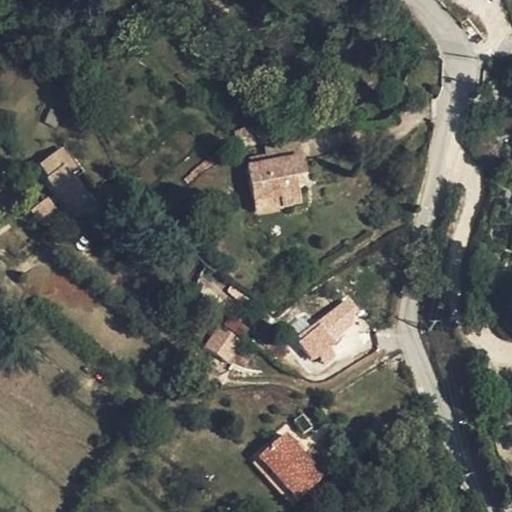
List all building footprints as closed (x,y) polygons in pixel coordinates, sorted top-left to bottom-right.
[(467,14),(456,21),(474,42),(484,34),(467,14)] [(48,159),(73,193),(89,180),(73,159),(81,151),(66,130),(45,147),(51,156),(48,159)] [(240,161),(247,193),(273,188),(275,198),(296,194),(291,169),(300,167),(291,131),(258,139),(261,155),(240,161)] [(273,188),(247,193),(249,204),(275,198),(273,188)] [(294,334),(310,357),(364,322),(349,298),(294,334)] [(219,348),(236,327),(215,312),(199,333),(219,348)] [(491,348),(511,338),(503,319),(481,329),(491,348)] [(237,465),(286,506),(306,482),(258,440),(237,465)]
